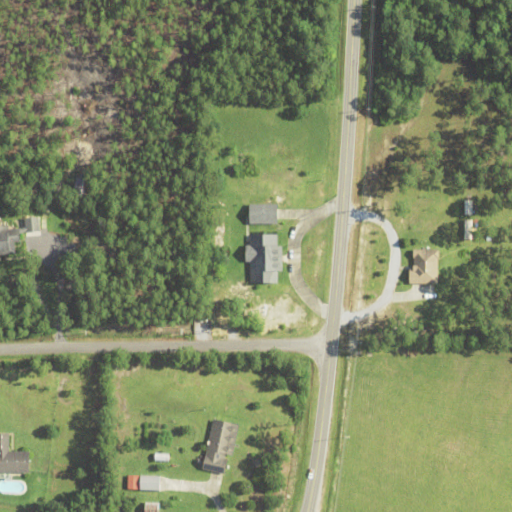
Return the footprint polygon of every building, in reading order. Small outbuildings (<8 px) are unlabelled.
[(73,195),(78,173),(93,177),(88,199),(73,195)] [(250,224),(250,205),(278,205),(278,224),(250,224)] [(42,232),(41,217),(25,218),(26,232),(42,232)] [(16,254),(0,255),(0,233),(20,232),(21,242),(15,243),(16,254)] [(283,246),(283,272),(278,272),(278,283),(251,283),(251,262),(246,262),(246,245),(250,245),(250,235),(278,235),(278,246),(283,246)] [(435,250),(407,249),(406,284),(433,285),(435,250)] [(226,299),(228,263),(236,263),(234,299),(226,299)] [(226,455),(225,459),(228,460),(225,475),(203,470),(214,420),(239,425),(233,456),(226,455)] [(0,473),(0,434),(9,435),(9,452),(29,452),(29,473),(0,473)] [(140,491),(140,477),(159,477),(159,492),(140,491)]
